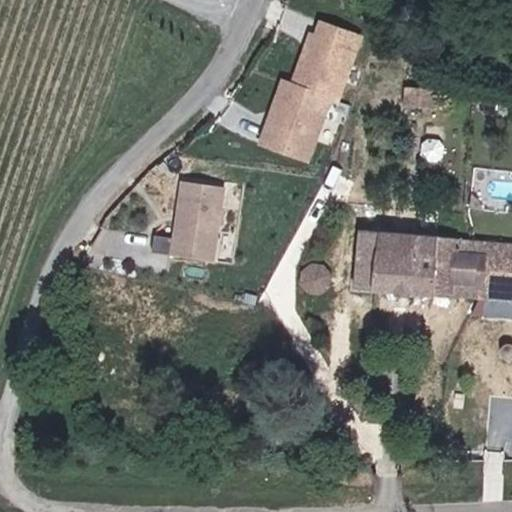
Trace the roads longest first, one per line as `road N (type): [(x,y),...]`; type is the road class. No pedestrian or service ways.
road 1 (unclassified): [(260,0),(240,64),(83,239),(6,411),(13,496),(72,511)]
road 2 (unclassified): [(310,511),(511,504)]
